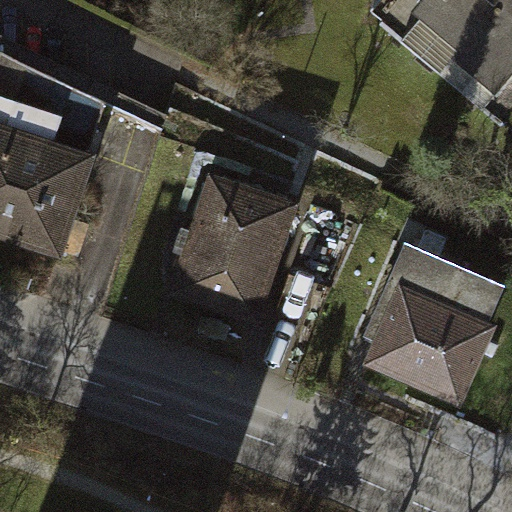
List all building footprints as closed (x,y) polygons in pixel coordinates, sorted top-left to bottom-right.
[(503,124),(511,113),(511,0),(398,0),(380,22),(421,56),(422,54),(464,90),(463,91),(503,124)] [(1,51),(0,54),(0,96),(14,101),(4,130),(88,157),(107,101),(1,51)] [(69,217),(88,157),(4,130),(14,101),(0,96),(0,230),(73,255),(84,222),(69,217)] [(214,181),(178,289),(254,315),(291,206),(214,181)] [(377,345),(370,360),(458,399),(491,326),(484,323),(500,287),(425,253),(409,289),(403,287),(393,309),(381,304),(365,340),(377,345)]
